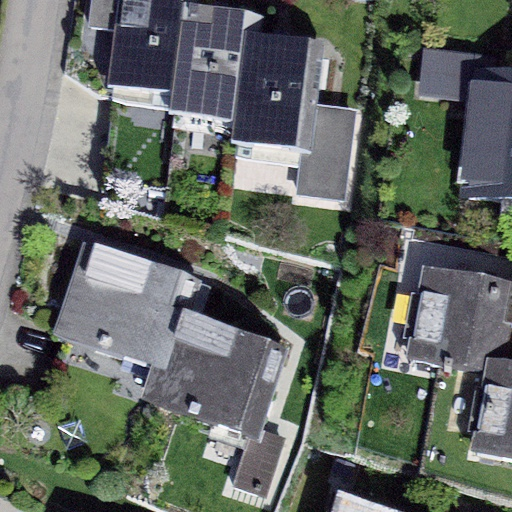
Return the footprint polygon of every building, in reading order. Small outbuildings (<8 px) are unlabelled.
[(190,0),(96,0),(93,30),(122,33),(115,91),(179,98),(189,14),(190,0)] [(254,22),(189,14),(179,98),(176,118),(242,126),(252,42),(254,22)] [(318,50),(252,42),(242,126),(239,147),(305,155),(300,196),(343,202),(353,116),(310,111),(318,50)] [(511,83),(485,80),(487,66),(430,59),(427,81),(482,88),(469,200),(511,205),(511,83)] [(95,352),(162,374),(180,319),(191,284),(91,251),(64,333),(97,344),(95,352)] [(511,289),(430,274),(413,364),(492,378),(496,379),(498,367),(505,329),(510,302),(511,302),(511,289)] [(180,319),(162,374),(152,402),(187,414),(185,420),(250,441),(235,489),(256,496),(262,496),(267,492),(283,442),(254,433),(281,353),(180,319)] [(118,373),(66,356),(53,397),(105,414),(118,373)] [(477,455),(511,461),(511,369),(498,367),(496,379),(492,378),(477,455)] [(376,511),(343,501),(339,511),(376,511)]
